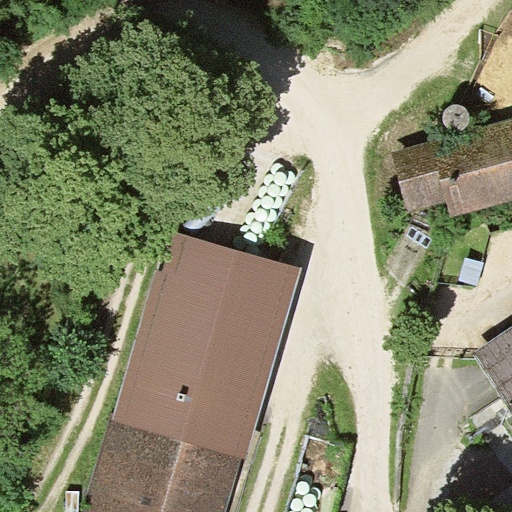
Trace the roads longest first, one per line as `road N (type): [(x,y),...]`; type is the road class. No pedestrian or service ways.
road 1 (track): [(337,124),(251,35),(189,9),(98,27),(0,101)]
road 2 (track): [(365,511),(337,124)]
road 3 (track): [(337,124),(511,4)]
